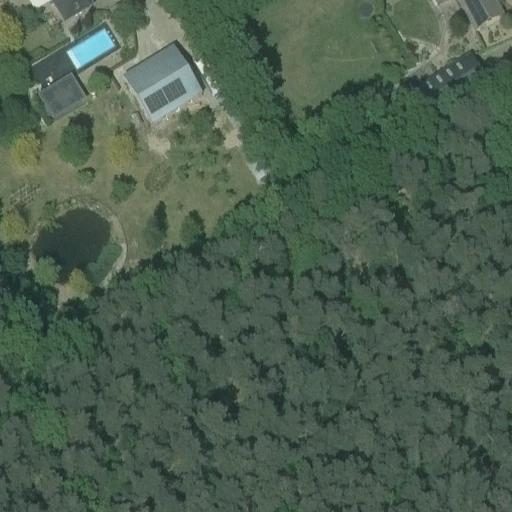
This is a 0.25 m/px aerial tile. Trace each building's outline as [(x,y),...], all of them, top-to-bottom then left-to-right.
[(6,0),(8,2),(11,0),(47,0),(64,27),(90,11),(83,0),(6,0)] [(450,0),(452,2),(455,0),(457,0),(476,35),(502,22),(490,0),(450,0)] [(150,131),(201,100),(173,55),(123,85),(150,131)] [(429,124),(484,90),(467,62),(411,96),(429,124)] [(71,81),(38,101),(53,126),(86,105),(71,81)] [(244,165),(258,186),(271,178),(258,157),(244,165)]
